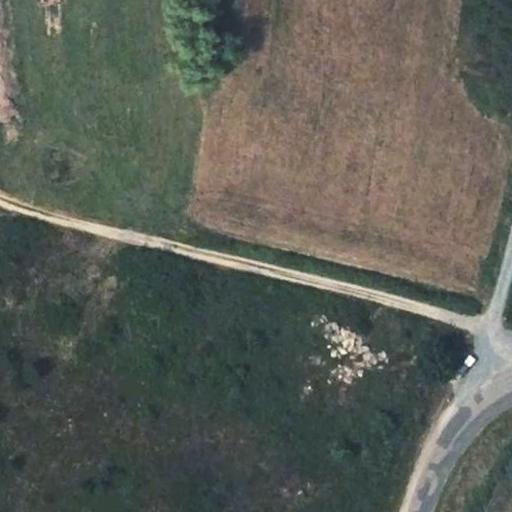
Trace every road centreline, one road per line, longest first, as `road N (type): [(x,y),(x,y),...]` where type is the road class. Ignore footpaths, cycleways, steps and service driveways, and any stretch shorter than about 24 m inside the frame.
road 1 (track): [(491,325),(0,197)]
road 2 (tertiary): [(419,511),(438,457),(468,407),(510,371)]
road 3 (unclassified): [(510,371),(491,325),(511,247)]
